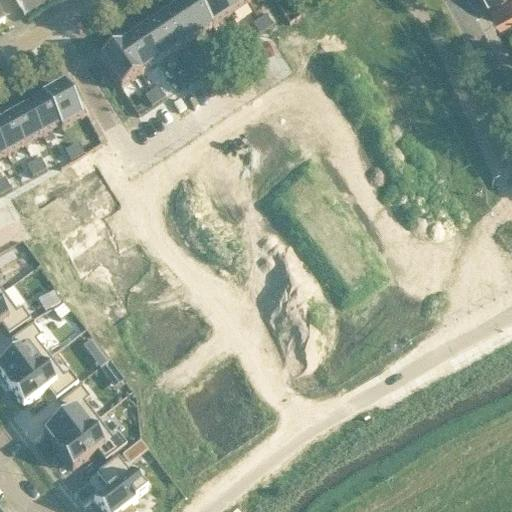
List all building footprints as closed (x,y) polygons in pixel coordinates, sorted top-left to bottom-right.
[(15,0),(25,17),(42,7),(37,0),(15,0)] [(192,0),(174,12),(194,43),(212,31),(192,0)] [(217,0),(192,0),(212,31),(230,19),(217,0)] [(217,0),(230,19),(248,7),(243,0),(217,0)] [(357,0),(346,0),(307,26),(333,65),(356,50),(344,33),(368,17),(357,0)] [(511,17),(511,0),(493,0),(488,3),(500,24),(511,17)] [(174,12),(156,24),(176,55),(194,43),(174,12)] [(265,19),(259,23),(266,33),(272,29),(265,19)] [(259,23),(252,27),(259,38),(266,33),(259,23)] [(156,24),(138,36),(158,67),(176,55),(156,24)] [(121,48),(120,48),(140,79),(158,67),(138,36),(121,48)] [(230,43),(223,47),(230,57),(236,53),(230,43)] [(120,47),(100,61),(121,92),(140,79),(120,48),(121,48),(120,47)] [(223,47),(216,51),(223,62),(230,57),(223,47)] [(370,53),(347,66),(354,79),(364,73),(375,93),(416,70),(404,49),(377,64),(370,53)] [(193,67),(187,71),(194,81),(200,77),(193,67)] [(416,70),(375,93),(386,112),(376,118),(383,130),(407,117),(400,106),(427,90),(416,70)] [(187,71),(180,75),(187,85),(194,81),(187,71)] [(63,87),(42,99),(43,102),(44,101),(60,131),(59,131),(61,134),(86,120),(76,101),(72,103),(63,87)] [(158,91),(151,95),(158,105),(164,101),(158,91)] [(151,95),(144,99),(151,109),(158,105),(151,95)] [(43,102),(26,111),(42,141),(59,131),(60,131),(44,101),(43,102)] [(216,147),(199,159),(211,178),(247,154),(236,137),(255,124),(245,109),(207,134),(216,147)] [(26,111),(8,121),(25,150),(42,141),(26,111)] [(8,121),(0,125),(0,148),(7,160),(25,150),(8,121)] [(411,133),(386,144),(392,157),(402,152),(411,173),(455,155),(445,133),(416,145),(411,133)] [(78,147),(71,151),(77,161),(84,157),(78,147)] [(71,151),(64,154),(70,165),(77,161),(71,151)] [(247,154),(211,178),(223,196),(240,184),(249,197),(286,172),(277,157),(258,170),(247,154)] [(420,193),(409,198),(415,211),(440,201),(435,189),(463,176),(455,155),(411,173),(420,193)] [(40,162),(33,166),(39,176),(46,173),(40,162)] [(33,166),(26,170),(32,180),(39,176),(33,166)] [(68,168),(28,190),(40,207),(59,195),(70,212),(106,188),(94,169),(76,180),(68,168)] [(268,218),(252,230),(265,249),(300,223),(288,207),(306,194),(296,180),(260,206),(268,218)] [(4,182),(0,184),(0,190),(3,196),(10,192),(4,182)] [(81,228),(61,240),(71,255),(109,230),(101,217),(118,206),(106,188),(70,212),(81,228)] [(300,223),(265,249),(277,266),(294,254),(303,266),(340,239),(330,225),(311,239),(300,223)] [(111,233),(73,258),(82,273),(101,260),(112,277),(148,253),(136,234),(119,246),(111,233)] [(448,256),(430,266),(443,290),(462,280),(471,298),(494,285),(503,280),(489,257),(481,261),(471,243),(448,256)] [(335,250),(314,265),(322,276),(343,261),(335,250)] [(123,293),(104,305),(113,320),(151,295),(143,282),(160,271),(148,253),(112,277),(123,293)] [(411,253),(399,260),(412,283),(424,276),(411,253)] [(407,284),(369,306),(390,343),(411,331),(399,311),(416,301),(407,284)] [(54,293),(44,299),(51,310),(61,304),(54,293)] [(0,329),(8,340),(30,323),(22,312),(16,316),(3,298),(0,299),(0,329)] [(148,307),(127,322),(135,334),(136,334),(144,327),(158,346),(196,318),(181,298),(156,317),(149,307),(148,307)] [(62,304),(53,312),(60,321),(70,313),(62,304)] [(369,306),(330,327),(340,345),(358,335),(369,354),(390,343),(369,306)] [(19,355),(0,369),(0,381),(9,392),(50,361),(36,343),(41,339),(33,328),(11,344),(19,355)] [(182,344),(161,359),(170,370),(190,355),(182,344)] [(101,353),(91,361),(99,372),(109,364),(105,359),(101,353)] [(9,392),(8,393),(23,412),(48,393),(56,403),(78,386),(69,375),(63,379),(50,361),(9,392)] [(99,372),(106,381),(116,374),(109,364),(99,372)] [(236,386),(201,412),(227,446),(246,432),(232,414),(248,402),(236,386)] [(67,417),(43,436),(58,455),(98,423),(84,405),(90,401),(81,390),(59,407),(67,417)] [(201,412),(166,439),(178,455),(194,443),(208,461),(227,446),(201,412)] [(58,455),(57,455),(72,474),(97,454),(105,464),(126,447),(117,437),(112,441),(98,423),(58,455)] [(155,440),(144,448),(160,469),(171,460),(155,440)] [(109,494),(93,506),(97,511),(131,511),(130,510),(146,497),(118,461),(96,477),(109,494)]
